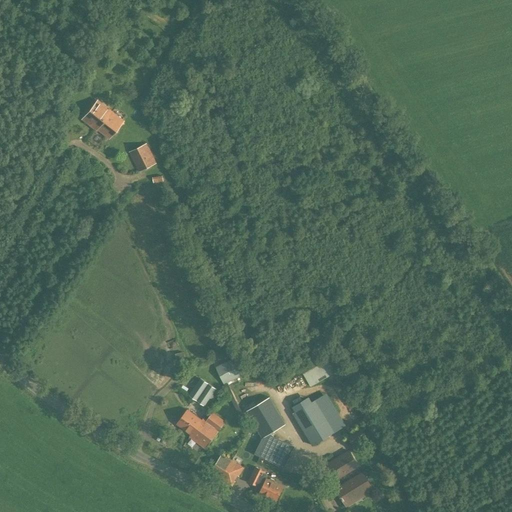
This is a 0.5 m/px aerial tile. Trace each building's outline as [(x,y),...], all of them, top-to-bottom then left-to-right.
[(82,120),(109,139),(123,121),(96,101),(82,120)] [(129,152),(138,171),(156,163),(146,144),(129,152)] [(215,367),(223,384),(248,372),(240,356),(215,367)] [(336,372),(329,359),(303,374),(310,387),(336,372)] [(200,378),(188,395),(205,406),(210,398),(213,401),(216,397),(212,395),(216,389),(200,378)] [(315,401),(294,414),(313,445),(334,432),(345,426),(327,395),(315,401)] [(246,410),(262,437),(271,433),(285,423),(270,397),(246,410)] [(176,424),(191,434),(202,420),(201,420),(187,409),(176,424)] [(191,434),(189,436),(205,448),(225,421),(212,412),(206,421),(203,418),(201,420),(202,420),(191,434)] [(346,436),(353,446),(367,438),(361,427),(346,436)] [(271,433),(262,437),(254,453),(283,468),(291,452),(294,446),(275,437),(271,433)] [(348,451),(323,466),(332,481),(358,466),(348,451)] [(210,471),(232,485),(243,468),(221,454),(210,471)] [(381,460),(374,464),(380,474),(387,470),(381,460)] [(266,472),(255,466),(248,481),(258,486),(266,472)] [(336,488),(346,505),(352,501),(351,499),(371,487),(362,472),(336,488)] [(260,492),(276,500),(282,486),(275,483),(274,480),(270,478),(268,479),(267,478),(260,492)]
